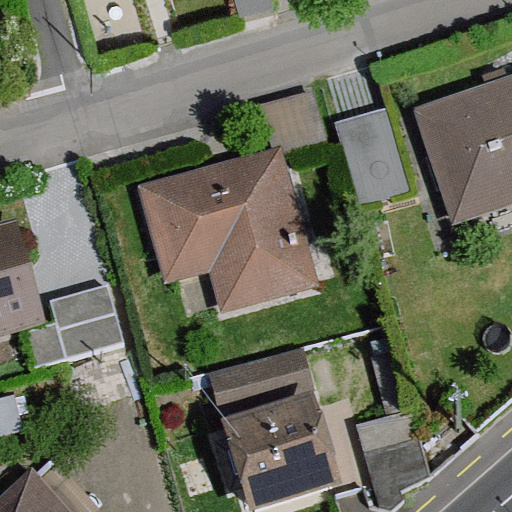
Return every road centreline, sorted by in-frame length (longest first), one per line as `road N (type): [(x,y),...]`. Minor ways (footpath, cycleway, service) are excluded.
road 1 (residential): [(72,125),(474,0)]
road 2 (residential): [(72,125),(38,0)]
